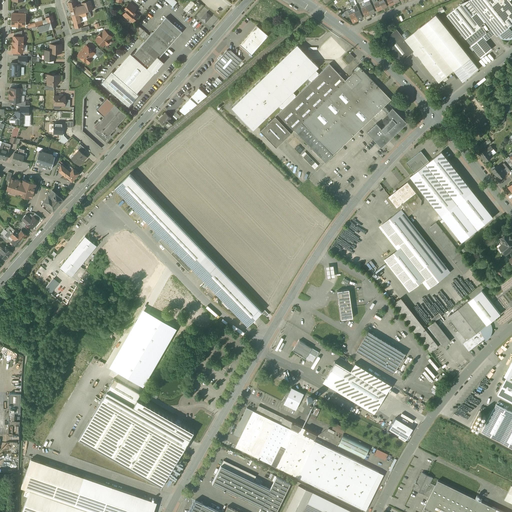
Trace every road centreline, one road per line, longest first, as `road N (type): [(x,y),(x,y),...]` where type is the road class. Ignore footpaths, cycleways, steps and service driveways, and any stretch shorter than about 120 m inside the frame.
road 1 (residential): [(264,339),(352,201),(432,116)]
road 2 (secondary): [(248,0),(83,189)]
road 3 (residential): [(511,325),(419,432),(374,511)]
road 4 (residential): [(264,339),(207,303),(112,207)]
road 5 (residential): [(165,511),(264,339)]
road 6 (secondary): [(83,189),(0,283)]
